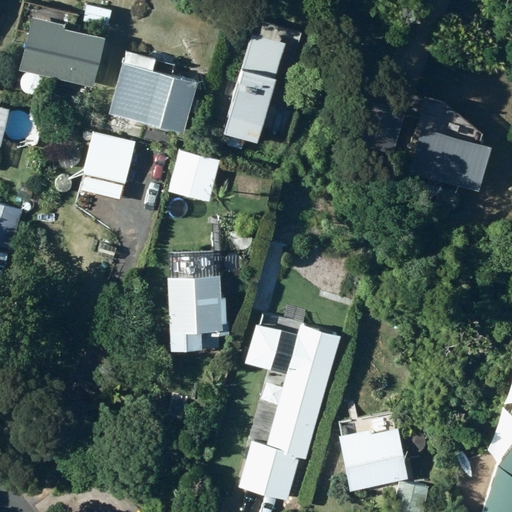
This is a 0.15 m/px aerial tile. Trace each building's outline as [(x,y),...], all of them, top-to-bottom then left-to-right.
[(82,21),(107,26),(110,11),(85,7),(82,21)] [(18,71),(92,88),(103,40),(61,31),(62,27),(30,19),(18,71)] [(346,49),(373,65),(381,52),(354,35),(346,49)] [(241,71),(225,135),(257,144),(283,45),(252,37),(243,71),(241,71)] [(125,53),(109,114),(182,134),(195,84),(151,72),(154,60),(125,53)] [(0,109),(0,145),(8,112),(0,109)] [(405,173),(477,192),(488,149),(477,145),(481,131),(456,125),(452,140),(416,131),(405,173)] [(93,132),(78,191),(120,203),(135,142),(93,132)] [(179,150),(167,192),(208,202),(214,183),(226,187),(231,167),(219,164),(220,161),(179,150)] [(0,206),(0,246),(8,249),(20,212),(0,206)] [(165,281),(169,335),(221,331),(217,278),(221,278),(220,255),(168,259),(170,281),(165,281)] [(304,460),(341,335),(304,324),(267,449),(254,445),(241,489),(283,501),(296,458),(304,460)] [(271,370),(282,333),(260,327),(250,365),(271,370)] [(338,439),(350,493),(397,483),(391,511),(421,511),(426,488),(399,482),(407,480),(396,429),(371,435),(371,432),(338,439)] [(511,511),(511,446),(500,460),(482,511),(511,511)]
